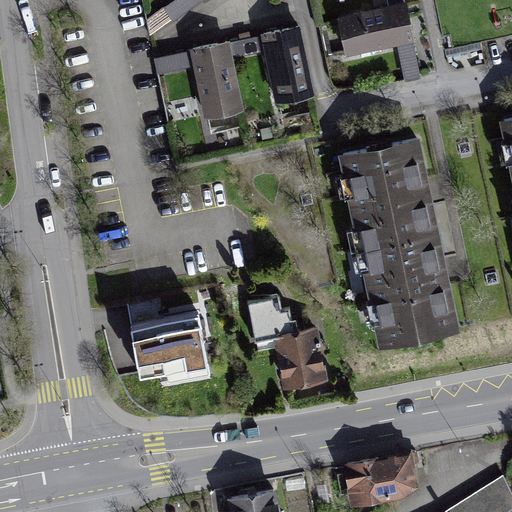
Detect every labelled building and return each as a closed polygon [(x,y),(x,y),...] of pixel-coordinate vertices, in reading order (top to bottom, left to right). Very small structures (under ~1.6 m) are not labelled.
[(414,27),(412,10),(342,19),(348,56),(417,47),(414,27)] [(278,30),(261,34),(275,103),(312,95),(298,26),(278,30)] [(207,45),(189,49),(203,118),(240,110),(226,42),(207,45)] [(380,346),(458,330),(447,279),(429,195),(417,138),(339,155),(380,346)] [(112,363),(137,362),(134,309),(161,308),(161,302),(129,303),(130,324),(111,325),(112,363)] [(139,335),(145,379),(200,372),(195,328),(139,335)] [(272,334),(280,386),(321,380),(314,328),(272,334)] [(410,451),(351,462),(358,499),(417,488),(415,478),(410,451)] [(504,511),(511,509),(511,485),(510,479),(423,511),(504,511)] [(246,491),(233,493),(236,511),(279,511),(275,486),(246,491)]
